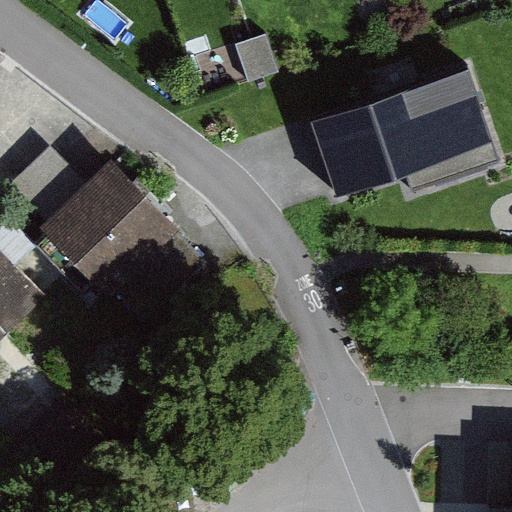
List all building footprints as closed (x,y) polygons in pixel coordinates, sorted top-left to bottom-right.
[(266,39),(236,50),(250,88),(280,77),(266,39)] [(471,72),(309,128),(337,209),(412,183),(416,197),(504,166),(471,72)] [(52,151),(11,191),(49,230),(41,239),(137,336),(208,267),(112,170),(92,190),(52,151)] [(0,254),(0,344),(45,302),(0,254)] [(106,511),(142,472),(64,401),(15,455),(60,496),(77,511),(106,511)] [(77,511),(60,496),(45,511),(77,511)]
